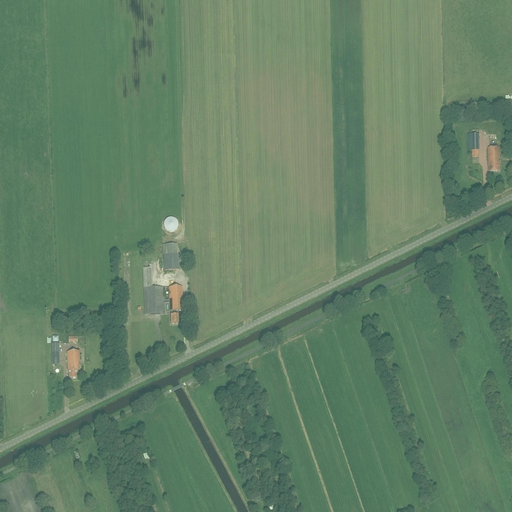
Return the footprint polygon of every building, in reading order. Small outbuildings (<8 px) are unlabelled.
[(474,140),(474,161),(483,161),(483,140),(474,140)] [(488,172),(500,172),(500,161),(499,161),(499,158),(500,158),(500,148),(488,148),(488,172)] [(164,270),(180,270),(180,255),(177,255),(177,245),(163,245),(164,270)] [(164,288),(164,287),(149,288),(148,268),(143,268),(145,315),(165,314),(164,301),(169,301),(170,311),(172,311),(172,315),(171,315),(171,324),(179,324),(178,315),(177,315),(177,311),(183,311),(183,302),(181,302),(181,298),(182,298),(182,287),(169,287),(164,288)] [(52,365),(59,365),(59,343),(51,344),(52,365)] [(76,370),(80,370),(80,365),(78,365),(78,361),(80,361),(79,352),(67,352),(68,371),(69,371),(69,378),(76,378),(76,370)]
